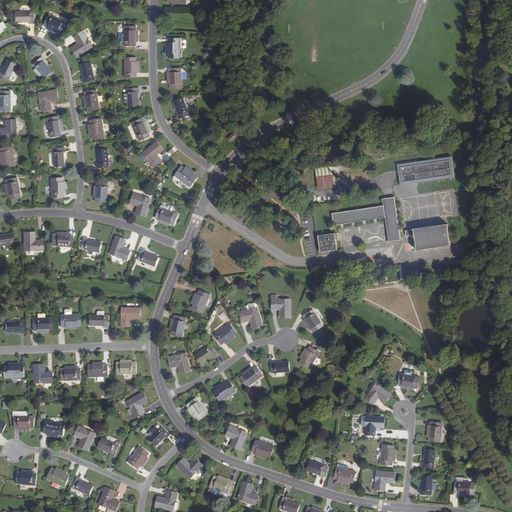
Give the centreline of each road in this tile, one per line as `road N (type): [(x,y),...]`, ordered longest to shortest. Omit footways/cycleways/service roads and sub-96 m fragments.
road 1 (residential): [(218,175),(253,139),(377,76),(401,49),(421,0)]
road 2 (track): [(266,511),(306,423),(381,306)]
road 3 (residential): [(403,508),(292,484),(219,457),(188,436)]
road 4 (unclassified): [(76,214),(81,171),(61,60),(29,41),(0,48)]
road 5 (residential): [(153,0),(154,108),(169,139),(218,175)]
road 6 (residential): [(0,351),(154,346)]
road 7 (residential): [(321,264),(291,263),(201,206)]
road 8 (residential): [(164,399),(254,344),(284,339)]
road 9 (residential): [(142,488),(65,456),(14,450)]
